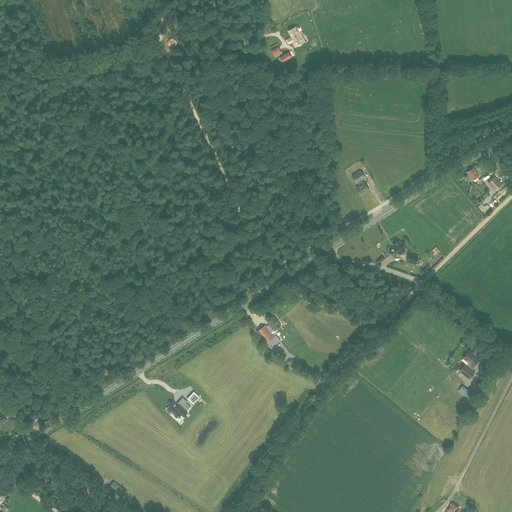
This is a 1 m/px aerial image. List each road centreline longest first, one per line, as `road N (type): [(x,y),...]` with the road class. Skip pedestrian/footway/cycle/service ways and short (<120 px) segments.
road 1 (track): [(229,511),(335,369),(511,194)]
road 2 (secondary): [(0,459),(324,252)]
road 3 (track): [(161,41),(239,212),(277,223),(324,252)]
road 4 (secondary): [(324,252),(511,132)]
road 5 (unclassified): [(511,360),(417,281),(324,252)]
road 6 (unknown): [(511,376),(455,493)]
road 7 (track): [(282,42),(273,34),(235,37),(174,4)]
